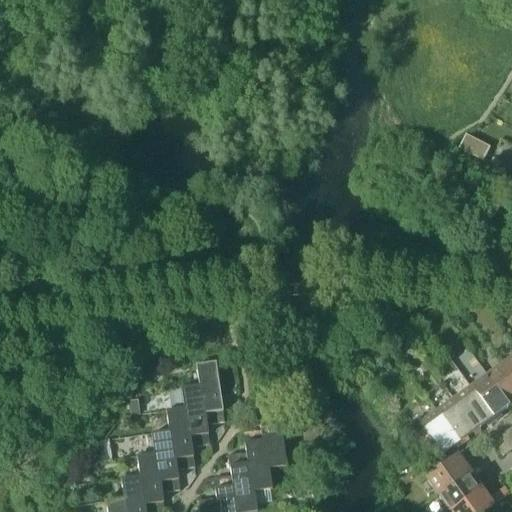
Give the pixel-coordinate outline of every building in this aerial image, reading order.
[(397,343),(390,347),(396,355),(402,350),(397,343)] [(511,355),(502,363),(511,377),(511,355)] [(511,405),(511,377),(502,363),(485,375),(509,408),(511,405)] [(205,426),(206,426),(223,424),(219,398),(230,396),(228,378),(217,379),(214,364),(195,367),(198,387),(199,387),(205,426)] [(469,387),(482,405),(492,419),(509,408),(485,375),(469,387)] [(190,449),(191,449),(209,446),(206,426),(205,426),(199,387),(198,387),(180,390),(183,410),(184,410),(190,449)] [(452,399),(475,431),(492,419),(482,405),(469,387),(452,399)] [(452,399),(435,411),(459,443),(475,431),(452,399)] [(136,401),(128,402),(130,417),(138,416),(136,401)] [(194,469),(191,449),(190,449),(184,410),(183,410),(165,412),(168,433),(169,432),(175,472),(176,472),(183,471),(191,470),(194,469)] [(442,456),(459,443),(435,411),(418,423),(423,430),(412,438),(423,453),(434,445),(442,456)] [(267,471),(268,471),(285,468),(278,419),(258,422),(260,432),(261,431),(267,471)] [(508,442),(511,438),(511,427),(502,434),(508,442)] [(271,491),(268,471),(267,471),(261,431),(260,432),(242,434),(245,454),(246,454),(252,494),(253,494),(253,493),(271,491)] [(179,492),(176,472),(175,472),(169,432),(168,433),(150,435),(153,455),(154,455),(160,495),(161,494),(179,492)] [(502,434),(491,442),(497,450),(508,442),(502,434)] [(511,447),(508,442),(497,450),(503,457),(511,450),(511,447)] [(109,445),(95,447),(97,463),(111,461),(109,445)] [(246,454),(245,454),(227,457),(230,477),(231,477),(236,511),(255,511),(253,494),(252,494),(246,454)] [(163,511),(161,494),(160,495),(154,455),(153,455),(135,458),(138,478),(143,511),(163,511)] [(437,496),(470,472),(457,455),(425,478),(437,496)] [(191,470),(183,471),(184,479),(192,478),(191,470)] [(449,511),(482,489),(470,472),(437,496),(448,511),(449,511)] [(236,511),(231,477),(230,477),(212,480),(215,500),(217,511),(236,511)] [(143,511),(138,478),(120,481),(123,501),(124,501),(125,511),(143,511)] [(482,489),(449,511),(485,511),(509,496),(503,488),(488,498),(482,489)] [(217,511),(215,500),(198,502),(199,511),(217,511)] [(125,511),(124,501),(123,501),(105,503),(106,511),(125,511)]
